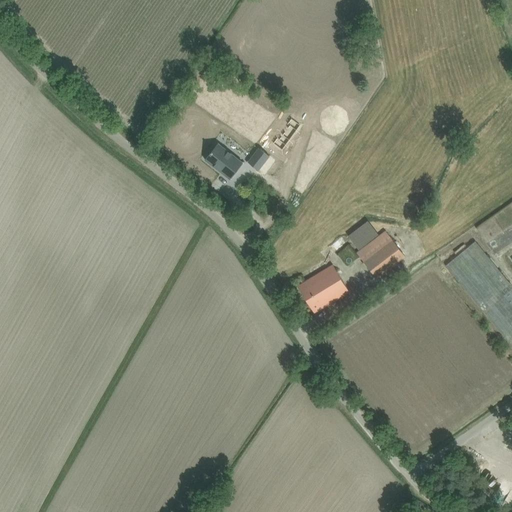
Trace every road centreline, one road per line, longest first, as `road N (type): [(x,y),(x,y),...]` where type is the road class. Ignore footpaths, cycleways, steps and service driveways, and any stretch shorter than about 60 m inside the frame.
road 1 (unclassified): [(408,477),(209,214),(41,71),(0,26)]
road 2 (unclassified): [(408,477),(511,404)]
